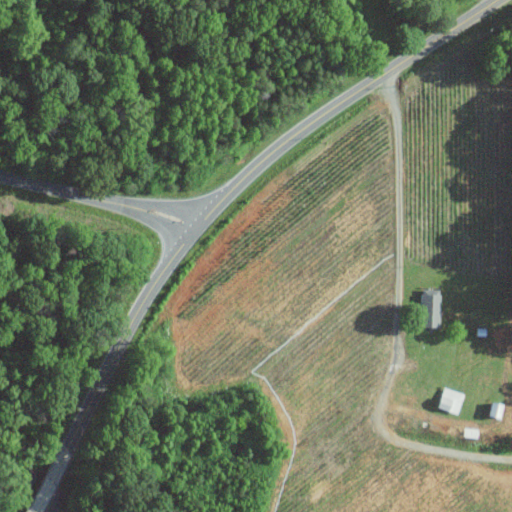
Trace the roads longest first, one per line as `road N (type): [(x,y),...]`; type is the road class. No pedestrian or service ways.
road 1 (residential): [(64,458),(132,322),(194,223),(288,139),(498,0)]
road 2 (residential): [(0,175),(194,223)]
